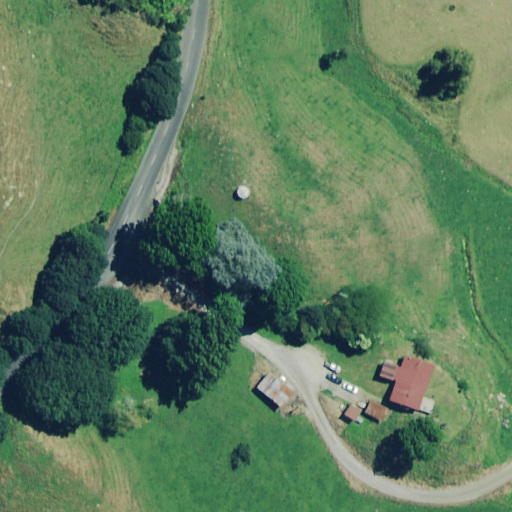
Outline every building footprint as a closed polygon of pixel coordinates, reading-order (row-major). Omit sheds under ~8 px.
[(366,340),(349,333),(345,343),(362,350),(366,340)] [(429,367),(400,357),(397,366),(382,360),(376,376),(392,382),(386,402),(414,411),(429,367)] [(291,393),(266,373),(254,388),(279,408),(291,393)] [(386,409),(369,400),(363,413),(379,422),(386,409)] [(358,412),(347,405),(341,415),(352,422),(358,412)]
